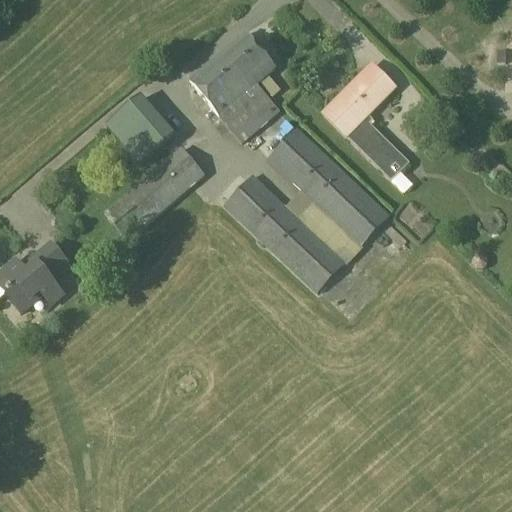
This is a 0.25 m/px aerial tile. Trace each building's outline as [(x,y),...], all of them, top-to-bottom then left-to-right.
[(280,115),(257,87),(276,71),(247,36),(191,85),(242,146),(280,115)] [(384,176),(392,184),(401,174),(409,166),(401,158),(363,120),(392,90),(373,71),(326,118),(384,176)] [(175,138),(142,99),(106,130),(140,169),(175,138)] [(321,214),(360,250),(390,219),(297,130),(267,163),(300,195),(301,194),(322,213),(321,214)] [(205,179),(180,151),(104,216),(128,245),(205,179)] [(223,210),(317,298),(346,267),(253,178),(223,210)] [(62,298),(48,280),(64,267),(49,249),(20,272),(15,266),(0,277),(0,302),(4,298),(20,316),(43,298),(51,308),(62,298)]
